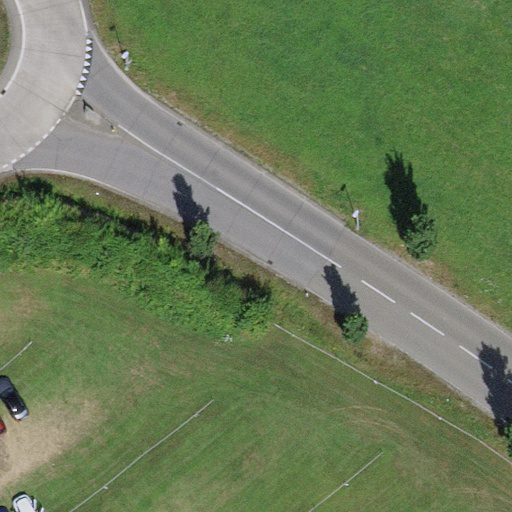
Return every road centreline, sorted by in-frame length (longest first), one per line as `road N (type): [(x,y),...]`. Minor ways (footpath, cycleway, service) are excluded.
road 1 (tertiary): [(265,217),(511,390)]
road 2 (tertiary): [(265,217),(45,93)]
